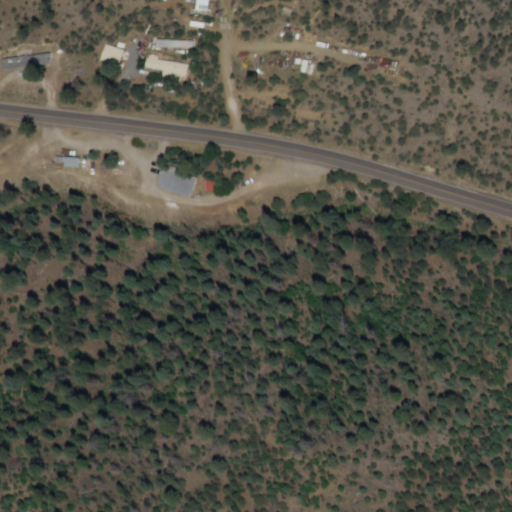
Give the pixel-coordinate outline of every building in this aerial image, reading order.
[(127,51),(107,45),(102,62),(122,67),(127,51)] [(3,59),(4,72),(51,66),(50,53),(3,59)] [(150,72),(190,78),(192,64),(152,58),(150,72)] [(74,165),(84,167),(85,160),(75,159),(74,165)] [(164,189),(199,198),(205,175),(170,165),(164,189)] [(141,186),(141,168),(123,168),(123,186),(141,186)]
